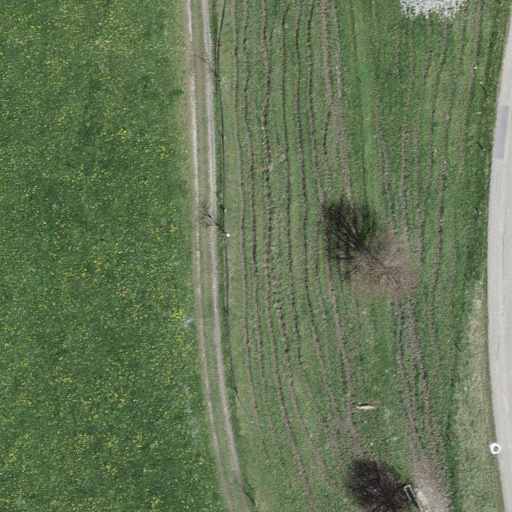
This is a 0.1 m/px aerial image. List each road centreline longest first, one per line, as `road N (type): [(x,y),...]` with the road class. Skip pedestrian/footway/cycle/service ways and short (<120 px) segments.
road 1 (track): [(191,0),(211,300),(239,511)]
road 2 (unclassified): [(511,425),(503,264),(511,124)]
